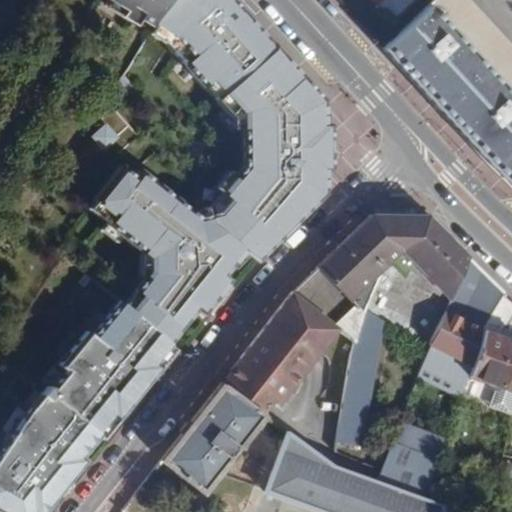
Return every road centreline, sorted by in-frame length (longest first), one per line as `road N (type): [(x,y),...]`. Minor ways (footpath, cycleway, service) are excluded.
road 1 (residential): [(85,511),(242,318),(413,136)]
road 2 (primary): [(288,0),(413,136)]
road 3 (primary): [(413,136),(435,189),(511,264)]
road 4 (primary): [(511,221),(413,136)]
